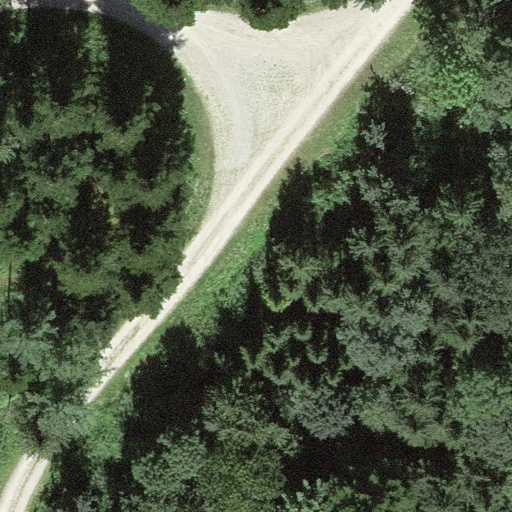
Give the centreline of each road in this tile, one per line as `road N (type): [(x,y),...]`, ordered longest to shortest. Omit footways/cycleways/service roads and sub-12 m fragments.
road 1 (track): [(298,106),(213,239),(64,403),(0,505)]
road 2 (track): [(298,106),(173,30),(69,0)]
road 3 (track): [(388,0),(298,106)]
